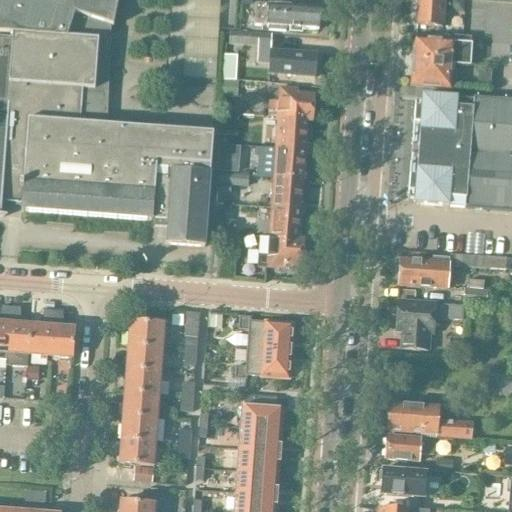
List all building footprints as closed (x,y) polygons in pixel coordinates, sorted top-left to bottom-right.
[(0,218),(3,219),(4,218),(2,217),(2,214),(2,213),(2,204),(22,205),(21,212),(152,222),(152,220),(167,221),(165,245),(204,248),(210,174),(212,136),(107,128),(111,16),(115,17),(117,0),(0,0),(0,27),(13,30),(12,35),(12,40),(0,39),(0,218)] [(444,0),(418,0),(416,26),(442,28),(444,0)] [(451,0),(450,7),(456,13),(463,13),(464,1),(451,0)] [(319,8),(267,4),(255,3),(253,24),(268,25),(268,29),(284,30),(285,26),(318,29),(319,8)] [(256,64),(270,65),(269,74),(314,77),(315,54),(271,51),(272,36),(248,34),(229,32),(228,46),(257,48),(256,64)] [(418,59),(417,63),(417,66),(414,66),(413,84),(449,87),(451,63),(469,64),(470,45),(471,45),(471,37),(451,35),(450,44),(416,41),(415,59),(418,59)] [(222,70),(222,81),(235,82),(236,71),(222,70)] [(220,98),(236,99),(237,83),(221,82),(220,98)] [(269,103),(268,117),(277,117),(276,120),(306,122),(306,121),(310,122),(312,95),(291,94),(291,90),(278,89),(277,103),(269,103)] [(410,177),(408,200),(414,200),(413,205),(466,209),(466,210),(511,213),(511,102),(495,101),(489,101),(474,100),(422,96),(421,101),(415,101),(414,124),(420,124),(418,150),(415,177),(410,177)] [(276,120),(274,150),(304,152),(306,122),(276,120)] [(222,165),(236,165),(238,149),(223,149),(222,165)] [(274,150),(272,180),(301,182),(304,152),(274,150)] [(216,196),(219,196),(229,197),(231,187),(247,188),(248,177),(218,175),(216,196)] [(272,180),(270,210),(299,212),(301,182),(272,180)] [(267,238),(267,240),(301,243),(302,240),(297,240),(299,212),(270,210),(267,238)] [(221,233),(234,234),(235,223),(222,222),(221,233)] [(239,239),(224,237),(223,256),(237,257),(239,239)] [(259,237),(257,269),(265,270),(278,271),(278,269),(278,265),(299,267),(301,243),(267,240),(267,238),(259,237)] [(400,261),(398,287),(446,291),(448,269),(448,267),(505,271),(506,261),(506,259),(505,259),(449,256),(449,260),(432,259),(431,264),(400,261)] [(487,292),(464,291),(463,305),(486,306),(487,292)] [(402,333),(400,351),(427,352),(428,334),(433,335),(434,320),(462,321),(462,308),(396,303),(394,332),(402,333)] [(0,361),(6,362),(6,354),(9,307),(0,306),(0,307),(0,361)] [(6,362),(5,367),(27,368),(28,356),(30,325),(19,325),(18,308),(9,307),(6,354),(6,362)] [(30,325),(28,356),(49,358),(52,311),(44,311),(43,311),(41,326),(30,325)] [(52,311),(49,358),(71,359),(74,329),(62,328),(62,312),(52,311)] [(186,313),(185,337),(196,338),(198,314),(186,313)] [(239,319),(239,330),(248,331),(246,351),(291,354),(293,327),(249,324),(249,320),(239,319)] [(129,322),(127,346),(162,349),(164,325),(129,322)] [(185,337),(182,365),(194,366),(196,338),(185,337)] [(127,346),(125,370),(160,373),(162,349),(127,346)] [(237,369),(236,379),(245,380),(245,378),(289,381),(291,354),(246,351),(245,369),(237,369)] [(125,370),(123,394),(158,396),(160,373),(125,370)] [(490,377),(488,396),(506,399),(511,399),(511,392),(511,379),(507,379),(490,377)] [(182,384),(180,399),(192,399),(193,384),(182,384)] [(123,394),(122,418),(156,420),(158,396),(123,394)] [(180,399),(179,414),(190,414),(192,399),(180,399)] [(439,423),(440,410),(394,406),(393,411),(389,411),(387,434),(421,437),(423,439),(436,440),(436,439),(470,442),(471,426),(439,423)] [(242,408),(240,431),(281,434),(282,411),(242,408)] [(199,417),(198,428),(203,428),(206,429),(207,417),(203,417),(199,417)] [(122,418),(120,441),(154,444),(156,420),(122,418)] [(198,428),(197,439),(202,440),(206,440),(206,429),(203,428),(198,428)] [(179,430),(178,445),(188,446),(189,431),(179,430)] [(240,431),(238,453),(279,456),(281,434),(240,431)] [(418,440),(387,438),(385,462),(417,464),(418,457),(430,458),(432,441),(418,441),(418,440)] [(153,467),(154,444),(120,441),(118,464),(153,467)] [(178,445),(177,461),(187,461),(188,446),(178,445)] [(238,453),(237,475),(277,478),(279,456),(238,453)] [(196,460),(195,471),(199,472),(203,472),(204,461),(200,460),(196,460)] [(153,485),(153,483),(154,471),(135,469),(134,481),(134,483),(153,485)] [(195,471),(194,482),(199,483),(202,483),(203,472),(199,472),(195,471)] [(379,472),(378,482),(381,482),(380,496),(424,500),(425,474),(382,471),(382,473),(379,472)] [(237,475),(235,496),(276,499),(277,478),(237,475)] [(235,496),(233,511),(274,511),(276,499),(235,496)] [(120,502),(119,511),(154,511),(155,505),(120,502)] [(194,503),(192,511),(200,511),(201,503),(197,503),(194,503)]
